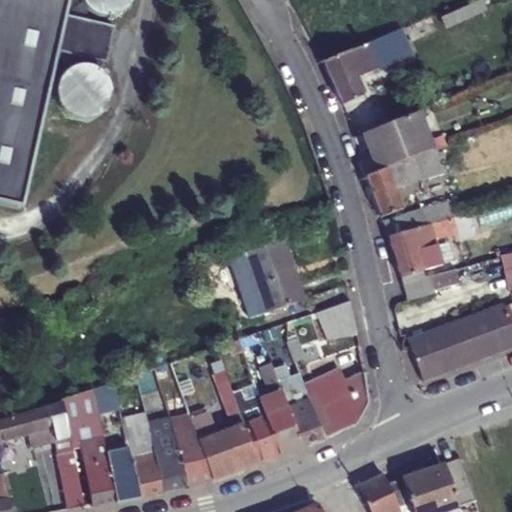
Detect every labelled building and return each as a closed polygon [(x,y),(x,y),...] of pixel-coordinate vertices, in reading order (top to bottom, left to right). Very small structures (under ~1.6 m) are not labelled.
[(80,20),(89,11),(95,15),(101,17),(109,17),(115,16),(122,12),(127,7),(130,1),(130,0),(80,0),(80,1),(68,11),(67,16),(63,15),(66,0),(0,0),(0,205),(20,210),(55,52),(60,53),(58,58),(66,72),(61,78),(57,84),(56,90),(56,98),(58,104),(62,110),(67,115),(73,118),(80,120),(87,119),(94,117),(100,113),(105,108),(108,102),(109,95),(109,88),(107,81),(103,75),(98,71),(91,67),(84,66),(77,66),(72,56),(106,64),(114,27),(80,20)] [(446,29),(483,12),(480,6),(443,23),(446,29)] [(322,62),(340,104),(362,94),(355,77),(389,62),(387,58),(382,60),(372,40),(322,62)] [(376,170),(433,149),(417,108),(406,112),(362,131),(376,170)] [(436,148),(444,170),(455,166),(446,144),(436,148)] [(401,208),(398,198),(394,188),(416,180),(444,170),(436,148),(433,149),(376,170),(364,174),(379,216),(380,216),(401,208)] [(420,191),(416,180),(394,188),(398,198),(420,191)] [(423,225),(458,215),(453,198),(419,208),(419,210),(423,225)] [(423,225),(419,210),(382,221),(389,236),(423,225)] [(389,236),(407,299),(434,291),(432,288),(429,275),(424,277),(419,261),(434,257),(431,246),(435,244),(433,238),(453,233),(456,239),(472,234),(466,212),(458,215),(423,225),(389,236)] [(245,253),(267,313),(302,301),(281,241),(245,253)] [(250,319),(267,313),(245,253),(229,258),(250,319)] [(454,269),(429,275),(432,288),(457,281),(454,269)] [(354,334),(345,301),(315,313),(326,340),(354,334)] [(422,381),(511,347),(511,331),(502,304),(450,324),(451,328),(409,343),(410,347),(422,381)] [(287,323),(261,331),(266,344),(289,335),(287,323)] [(239,340),(246,359),(268,350),(266,344),(261,331),(239,340)] [(290,343),(297,363),(304,360),(298,340),(290,343)] [(206,416),(189,421),(211,481),(213,480),(257,464),(237,407),(217,347),(206,350),(210,360),(234,431),(214,437),(206,416)] [(171,374),(210,360),(206,350),(168,363),(171,374)] [(303,447),(275,370),(273,364),(261,368),(270,395),(260,398),(280,455),(303,447)] [(303,447),(324,439),(310,400),(304,383),(301,374),(292,378),(287,366),(275,370),(303,447)] [(368,404),(363,373),(344,383),(339,370),(304,383),(310,400),(324,439),(357,426),(368,404)] [(62,399),(59,400),(66,417),(94,407),(90,390),(62,399)] [(260,398),(237,407),(257,464),(280,455),(260,398)] [(0,437),(28,432),(30,440),(31,445),(56,441),(61,462),(59,463),(70,509),(84,506),(66,417),(59,400),(55,401),(56,405),(0,418),(0,437)] [(146,423),(142,412),(128,415),(134,426),(146,423)] [(146,423),(150,440),(164,491),(188,486),(176,447),(172,425),(170,419),(146,423)] [(176,447),(188,486),(211,481),(189,421),(172,425),(176,447)] [(100,434),(98,425),(87,428),(89,442),(80,444),(92,504),(92,506),(116,501),(106,461),(100,434)] [(130,427),(123,429),(140,497),(164,491),(150,440),(134,442),(130,427)] [(140,497),(123,429),(114,431),(120,458),(114,459),(106,461),(116,501),(140,497)] [(28,432),(0,437),(0,446),(30,440),(28,432)] [(108,432),(100,434),(106,461),(114,459),(108,432)] [(474,502),(459,461),(443,466),(458,508),(474,502)] [(0,511),(12,511),(0,466),(0,511)] [(401,481),(412,511),(411,511),(446,511),(458,508),(443,466),(401,481)] [(398,511),(387,487),(382,476),(356,487),(367,511),(398,511)] [(398,511),(411,511),(412,511),(401,481),(387,487),(398,511)]
